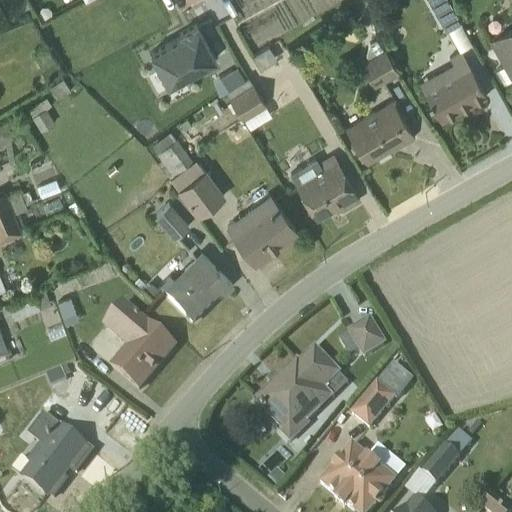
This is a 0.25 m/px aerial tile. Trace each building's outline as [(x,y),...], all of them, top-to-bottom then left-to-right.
[(471,45),(444,0),(425,0),(444,33),(446,32),(458,53),(471,45)] [(214,60),(195,25),(178,34),(179,37),(148,54),(166,86),(214,60)] [(511,28),(488,42),(502,68),(495,72),(503,87),(511,81),(511,28)] [(267,47),(250,58),(258,70),(275,60),(267,47)] [(383,51),(360,63),(374,88),(397,76),(383,51)] [(441,124),(485,98),(459,53),(447,60),(451,65),(418,84),(441,124)] [(247,77),(223,91),(248,130),(271,117),(247,77)] [(69,93),(62,81),(48,89),(55,101),(69,93)] [(40,132),(53,124),(45,111),(51,107),(45,99),(26,111),(40,132)] [(411,137),(389,102),(344,129),(365,165),(411,137)] [(175,141),(169,134),(152,146),(158,154),(156,156),(160,161),(157,164),(197,218),(224,198),(203,171),(202,172),(195,162),(193,163),(177,141),(175,141)] [(311,161),(289,175),(315,219),(339,205),(343,211),(359,202),(331,155),(314,165),(311,161)] [(59,191),(55,181),(36,189),(40,199),(59,191)] [(26,192),(20,194),(19,192),(5,198),(4,193),(0,194),(0,220),(17,214),(26,210),(24,205),(31,202),(26,192)] [(254,265),(297,233),(268,195),(225,227),(254,265)] [(194,217),(177,196),(153,215),(173,237),(194,217)] [(61,209),(58,201),(42,207),(45,215),(61,209)] [(23,226),(17,214),(0,220),(0,242),(21,234),(19,228),(23,226)] [(192,324),(231,285),(198,253),(160,293),(192,324)] [(43,291),(7,305),(13,320),(49,305),(43,291)] [(56,303),(64,326),(76,322),(68,299),(56,303)] [(174,349),(123,305),(102,329),(124,349),(109,367),(137,391),(174,349)] [(368,320),(347,333),(363,360),(384,347),(368,320)] [(0,338),(0,362),(9,359),(0,338)] [(347,385),(314,350),(298,365),(296,363),(254,403),(281,432),(298,416),(306,424),(347,385)] [(59,370),(44,376),(49,388),(64,382),(59,370)] [(405,387),(387,372),(350,417),(368,432),(405,387)] [(48,496),(52,499),(65,482),(60,480),(62,477),(57,473),(63,466),(75,475),(75,472),(90,452),(42,416),(26,437),(40,449),(28,463),(31,466),(21,479),(45,498),(48,496)] [(350,446),(318,487),(348,511),(372,511),(396,483),(350,446)] [(458,461),(444,449),(420,476),(434,488),(458,461)] [(511,511),(492,496),(481,510),(483,511),(511,511)] [(427,511),(414,500),(403,511),(427,511)]
